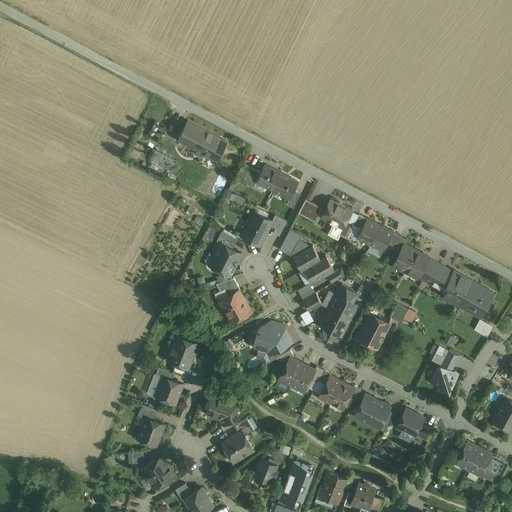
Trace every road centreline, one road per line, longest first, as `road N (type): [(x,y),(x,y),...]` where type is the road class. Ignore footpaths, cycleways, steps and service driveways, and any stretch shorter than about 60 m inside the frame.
road 1 (residential): [(511,276),(0,8)]
road 2 (residential): [(256,268),(307,339),(454,417)]
road 3 (residential): [(207,358),(182,430),(232,505),(249,511)]
